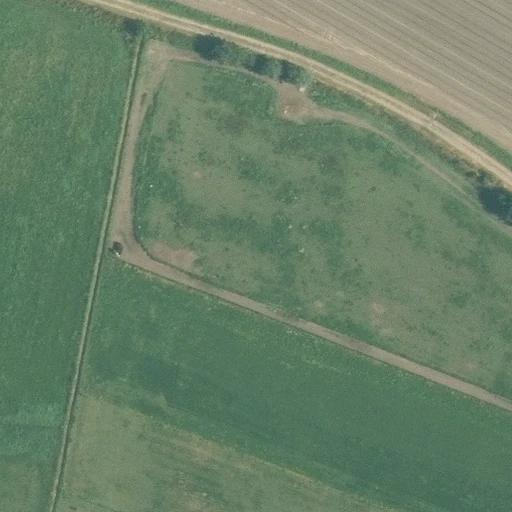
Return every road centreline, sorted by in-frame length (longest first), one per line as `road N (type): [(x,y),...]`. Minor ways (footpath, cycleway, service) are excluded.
road 1 (track): [(511,174),(427,109),(272,54)]
road 2 (track): [(116,0),(272,54)]
